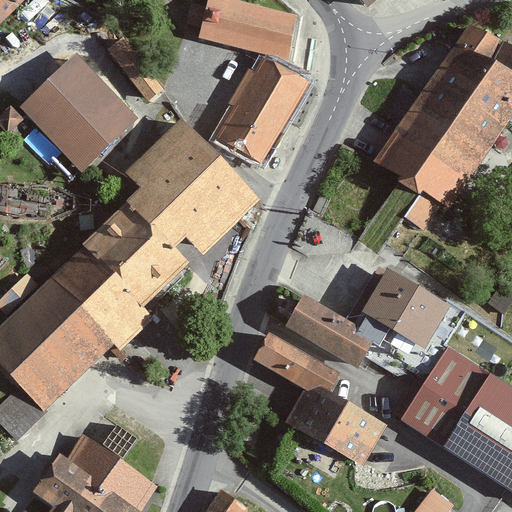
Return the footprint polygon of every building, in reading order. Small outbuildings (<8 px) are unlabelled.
[(0,0),(0,24),(26,0),(0,0)] [(193,0),(188,25),(205,29),(203,39),(287,59),(297,16),(227,0),(213,0),(213,4),(194,0),(193,0)] [(362,0),(375,13),(389,0),(362,0)] [(511,121),(511,49),(475,23),(374,160),(446,212),(511,121)] [(110,51),(152,103),(171,88),(129,36),(110,51)] [(22,106),(87,174),(146,118),(81,50),(22,106)] [(0,119),(9,131),(25,119),(13,103),(0,112),(0,119)] [(132,168),(149,188),(136,199),(185,249),(195,239),(208,254),(267,201),(191,116),(132,168)] [(0,205),(11,206),(12,184),(0,183),(0,205)] [(185,249),(136,199),(90,244),(152,308),(198,263),(185,249)] [(152,308),(90,244),(0,332),(0,357),(26,384),(0,408),(0,416),(21,439),(104,355),(112,362),(160,317),(152,308)] [(431,349),(458,305),(395,266),(368,310),(431,349)] [(360,369),(381,338),(309,292),(289,324),(360,369)] [(335,387),(345,367),(277,327),(256,359),(306,388),(335,387)] [(511,385),(454,345),(405,414),(511,490),(511,385)] [(391,421),(335,387),(306,388),(288,420),(295,425),(279,453),(338,486),(354,458),(365,465),(391,421)] [(101,415),(70,454),(65,451),(36,491),(61,510),(59,511),(149,511),(144,508),(162,487),(149,476),(160,462),(101,415)] [(250,511),(255,506),(223,486),(206,511),(250,511)] [(434,486),(411,511),(449,511),(456,504),(434,486)]
